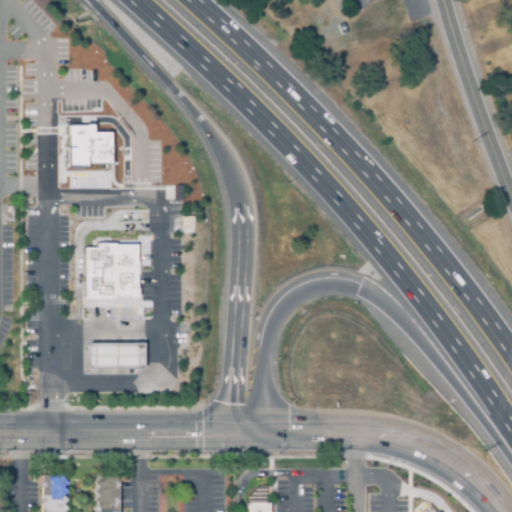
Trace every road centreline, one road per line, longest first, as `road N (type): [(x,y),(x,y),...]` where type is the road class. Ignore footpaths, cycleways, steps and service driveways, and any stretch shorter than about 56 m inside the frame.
road 1 (motorway): [(131,0),(361,227),(511,427)]
road 2 (motorway): [(511,351),(342,139),(196,0)]
road 3 (motorway): [(97,0),(208,125),(226,152),(243,211)]
road 4 (motorway): [(360,282),(407,315),(511,452)]
road 5 (motorway): [(243,211),(238,405),(246,432)]
road 6 (secondary): [(511,192),(446,0)]
road 7 (secondary): [(503,511),(445,459),(359,437)]
road 8 (motorway): [(262,346),(270,315),(304,283),(360,282)]
road 9 (tertiary): [(0,433),(134,432)]
